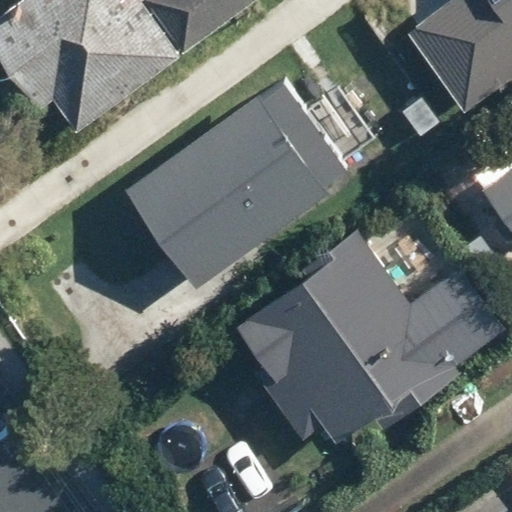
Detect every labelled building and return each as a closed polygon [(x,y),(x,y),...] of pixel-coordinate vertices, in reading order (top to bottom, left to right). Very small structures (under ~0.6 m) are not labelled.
[(0,0),(0,10),(57,91),(66,85),(86,114),(250,0),(0,0)] [(474,98),(511,70),(511,0),(437,0),(415,17),(474,98)] [(361,157),(292,64),(142,174),(212,267),(361,157)] [(511,158),(490,174),(511,203),(511,158)] [(414,302),(369,234),(247,315),(273,354),(265,359),(314,431),(330,420),(340,436),(389,403),(395,411),(478,356),(468,341),(511,313),(476,261),(414,302)]
